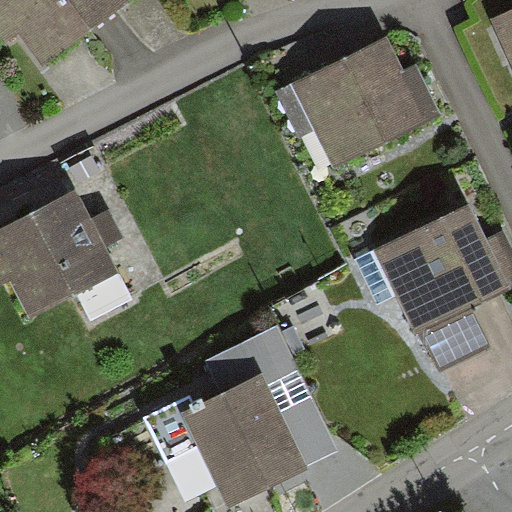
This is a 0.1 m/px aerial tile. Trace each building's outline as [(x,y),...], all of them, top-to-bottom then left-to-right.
[(44,60),(122,0),(0,0),(0,29),(7,38),(20,28),(44,60)] [(511,3),(490,13),(511,61),(511,3)] [(387,29),(274,84),(298,134),(314,127),(332,163),(443,108),(417,58),(404,64),(387,29)] [(79,179),(102,168),(94,150),(71,161),(79,179)] [(92,211),(75,180),(0,218),(0,276),(11,271),(30,308),(77,285),(92,314),(136,292),(108,238),(124,230),(109,202),(92,211)] [(469,190),(371,241),(396,290),(439,372),(496,342),(471,295),(507,277),(509,280),(511,278),(511,241),(503,224),(490,230),(469,190)] [(396,290),(371,241),(353,252),(376,300),(396,290)] [(277,320),(205,356),(217,380),(265,357),(275,376),(299,365),(277,320)] [(202,439),(229,495),(312,455),(275,376),(265,357),(217,380),(205,385),(202,378),(144,406),(167,456),(202,439)] [(337,444),(299,365),(275,376),(312,455),(337,444)]
